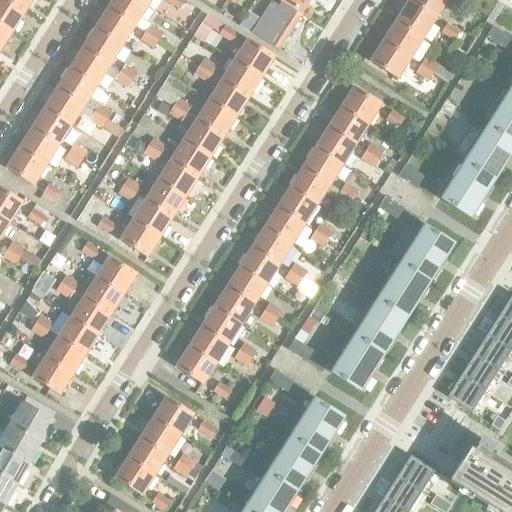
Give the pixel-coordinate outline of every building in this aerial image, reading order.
[(0,0),(0,23),(12,31),(25,11),(7,0),(0,0)] [(7,0),(25,11),(31,0),(7,0)] [(140,18),(148,5),(140,0),(113,0),(108,8),(136,25),(145,31),(158,39),(163,32),(140,18)] [(177,8),(182,0),(163,0),(164,0),(177,8)] [(267,6),(250,33),(258,38),(278,50),(301,14),(310,0),(282,0),(281,1),(280,1),(274,11),(267,6)] [(409,0),(408,1),(435,19),(447,0),(409,0)] [(423,39),(435,19),(408,1),(395,22),(423,39)] [(136,25),(108,8),(96,28),(123,45),(136,25)] [(410,59),(423,39),(395,22),(383,42),(410,59)] [(0,50),(12,31),(0,23),(0,50)] [(446,23),(441,32),(454,41),(460,31),(446,23)] [(236,33),(223,25),(217,34),(230,43),(236,33)] [(485,37),(492,42),(499,31),(493,26),(485,37)] [(96,28),(83,48),(132,79),(136,73),(114,59),(123,45),(96,28)] [(145,31),(140,40),(153,48),(154,47),(158,39),(145,31)] [(499,31),(492,42),(499,46),(506,35),(499,31)] [(511,41),(511,38),(506,35),(499,46),(506,50),(511,41)] [(247,41),(235,61),(261,77),(274,57),(247,41)] [(383,42),(370,62),(397,79),(410,59),(383,42)] [(127,87),(132,79),(83,48),(70,68),(98,85),(105,73),(127,87)] [(479,52),(472,63),(480,68),(487,57),(479,52)] [(198,65),(249,97),(261,77),(235,61),(227,73),(203,58),(198,65)] [(425,58),(420,65),(447,83),(452,75),(425,58)] [(217,88),(209,100),(236,117),(249,97),(198,65),(193,73),(217,88)] [(447,83),(420,65),(415,73),(428,81),(432,74),(447,83)] [(90,97),(98,85),(70,68),(57,88),(107,120),(112,113),(99,105),(101,103),(90,97)] [(511,86),(440,199),(440,200),(471,218),(511,153),(511,86)] [(103,127),(107,120),(57,88),(45,108),(72,125),(80,112),(91,119),(90,119),(103,127)] [(223,137),(236,117),(209,100),(201,112),(191,106),(190,107),(178,99),(160,88),(156,95),(223,137)] [(354,88),(341,108),(368,125),(381,105),(354,88)] [(191,128),(183,140),(210,157),(223,137),(156,95),(155,96),(172,107),(168,113),(191,128)] [(485,114),(474,107),(465,122),(476,129),(485,114)] [(59,145),(72,125),(45,108),(32,128),(59,145)] [(355,145),(368,125),(341,108),(328,128),(355,145)] [(391,111),(385,120),(390,123),(397,128),(403,118),(391,111)] [(46,165),(59,145),(32,128),(19,148),(46,165)] [(343,165),(350,154),(355,145),(328,128),(315,148),(343,165)] [(152,138),(147,145),(160,153),(165,146),(152,138)] [(139,140),(134,148),(155,162),(160,153),(147,145),(139,140)] [(198,178),(210,157),(183,140),(171,160),(198,178)] [(68,151),(82,160),(87,152),(73,144),(68,151)] [(365,152),(377,160),(382,153),(370,145),(365,152)] [(34,186),(46,165),(19,148),(6,168),(34,186)] [(315,148),(303,168),(353,200),(358,192),(345,184),(341,191),(330,185),(343,165),(315,148)] [(82,160),(68,151),(63,159),(77,168),(82,160)] [(377,160),(365,152),(360,160),(373,168),(377,160)] [(171,160),(158,180),(185,198),(198,178),(171,160)] [(398,176),(404,181),(411,170),(404,166),(398,176)] [(303,168),(290,188),(317,205),(325,192),(348,207),(353,200),(303,168)] [(411,170),(404,181),(411,185),(418,174),(411,170)] [(425,179),(418,174),(411,185),(418,189),(425,179)] [(127,178),(122,186),(135,194),(140,186),(127,178)] [(418,189),(425,194),(432,183),(425,179),(418,189)] [(185,198),(158,180),(145,200),(172,218),(185,198)] [(61,192),(48,183),(42,192),(55,201),(61,192)] [(425,194),(432,198),(434,195),(438,187),(432,183),(425,194)] [(122,186),(117,193),(130,201),(135,194),(122,186)] [(0,188),(0,216),(10,223),(23,202),(0,188)] [(304,225),(317,205),(290,188),(277,208),(304,225)] [(385,212),(392,201),(385,197),(378,207),(385,212)] [(145,200),(132,220),(159,238),(172,218),(145,200)] [(385,212),(392,216),(399,205),(392,201),(385,212)] [(392,216),(399,220),(405,210),(399,205),(392,216)] [(32,208),(26,218),(39,226),(45,216),(32,208)] [(292,245),(304,225),(277,208),(265,228),(292,245)] [(405,210),(399,220),(405,225),(412,214),(405,210)] [(419,218),(412,214),(405,225),(412,229),(417,222),(419,218)] [(0,238),(10,223),(0,216),(0,238)] [(102,217),(97,226),(109,234),(115,225),(102,217)] [(147,258),(159,238),(132,220),(119,240),(147,258)] [(319,224),(314,232),(327,240),(332,232),(319,224)] [(361,392),(454,245),(425,226),(332,373),(361,392)] [(292,245),(265,228),(252,248),(279,265),(292,245)] [(327,240),(314,232),(309,240),(322,248),(327,240)] [(11,241),(6,249),(20,258),(29,263),(34,255),(11,241)] [(80,252),(93,259),(99,250),(86,242),(80,252)] [(266,285),(279,265),(252,248),(239,268),(266,285)] [(6,249),(1,257),(15,266),(20,258),(6,249)] [(97,278),(123,295),(136,275),(110,258),(97,278)] [(289,271),(301,279),(306,271),(294,264),(289,271)] [(266,285),(239,268),(226,287),(254,305),(266,285)] [(301,279),(289,271),(284,279),(296,287),(301,279)] [(325,328),(343,340),(346,336),(347,337),(350,333),(355,336),(360,328),(326,307),(337,291),(337,290),(340,285),(355,295),(355,296),(367,304),(376,288),(364,281),(360,288),(344,279),(336,273),(314,307),(322,312),(321,314),(330,320),(325,328)] [(65,275),(60,282),(110,315),(123,295),(97,278),(89,290),(65,275)] [(71,318),(98,335),(110,315),(60,282),(59,283),(55,290),(79,306),(71,318)] [(241,325),(254,305),(226,287),(214,307),(241,325)] [(511,301),(511,302),(500,322),(511,329),(511,301)] [(269,304),(264,311),(276,319),(281,312),(269,304)] [(241,325),(214,307),(201,327),(228,345),(241,325)] [(313,310),(309,317),(325,326),(329,319),(313,310)] [(28,318),(35,322),(48,331),(53,323),(40,315),(39,315),(33,311),(28,318)] [(276,319),(264,311),(259,319),(271,327),(276,319)] [(71,318),(59,338),(85,355),(98,335),(71,318)] [(43,339),(48,331),(35,322),(30,330),(43,339)] [(511,329),(500,322),(488,340),(511,355),(511,329)] [(216,365),(228,345),(201,327),(188,347),(216,365)] [(59,338),(46,358),(72,375),(85,355),(59,338)] [(287,350),(294,354),(301,343),(294,339),(287,350)] [(511,355),(488,340),(475,361),(501,377),(511,358),(511,355)] [(238,351),(251,359),(256,351),(243,343),(238,351)] [(301,343),(294,354),(301,359),(308,348),(301,343)] [(216,365),(188,347),(176,368),(203,386),(216,365)] [(315,352),(308,348),(301,359),(308,363),(315,352)] [(251,359),(238,351),(233,359),(246,367),(251,359)] [(308,363),(315,367),(322,356),(315,352),(308,363)] [(17,378),(21,372),(27,362),(14,354),(4,371),(17,378)] [(315,367),(322,372),(324,369),(329,361),(322,356),(315,367)] [(33,378),(59,395),(72,375),(46,358),(33,378)] [(475,361),(463,381),(489,396),(501,377),(475,361)] [(268,381),(275,385),(282,374),(275,370),(268,381)] [(289,379),(282,374),(275,385),(282,389),(289,379)] [(289,379),(282,389),(289,394),(296,383),(289,379)] [(463,381),(451,400),(477,416),(489,396),(463,381)] [(225,400),(225,399),(231,390),(218,382),(212,392),(225,400)] [(296,383),(289,394),(295,398),(302,387),(296,383)] [(309,392),(302,387),(295,398),(302,403),(307,395),(309,392)] [(166,398),(153,418),(181,436),(194,416),(166,398)] [(262,398),(255,408),(267,415),(273,405),(262,398)] [(284,511),(344,418),(313,400),(241,511),(284,511)] [(22,404),(10,425),(41,443),(53,421),(22,404)] [(496,416),(490,426),(498,431),(504,422),(496,416)] [(169,456),(181,436),(153,418),(140,438),(169,456)] [(203,421),(197,430),(210,438),(216,430),(203,421)] [(10,425),(0,443),(0,445),(29,463),(41,443),(10,425)] [(156,476),(169,456),(140,438),(127,458),(156,476)] [(460,466),(450,482),(453,485),(497,511),(511,511),(511,475),(487,460),(495,448),(482,441),(475,452),(471,449),(465,459),(460,466)] [(0,474),(17,484),(29,463),(0,445),(0,474)] [(226,447),(220,456),(228,461),(234,452),(226,447)] [(182,454),(177,462),(198,475),(203,467),(182,454)] [(265,461),(254,455),(245,469),(256,476),(265,461)] [(156,476),(127,458),(114,478),(143,497),(156,476)] [(193,483),(198,475),(177,462),(172,470),(193,483)] [(410,462),(398,481),(423,497),(436,478),(410,462)] [(0,501),(5,505),(17,484),(0,474),(0,501)] [(177,479),(172,486),(184,493),(188,486),(177,479)] [(398,481),(385,501),(402,511),(413,511),(423,497),(398,481)] [(151,503),(165,511),(174,511),(178,507),(157,493),(151,503)] [(100,503),(95,511),(136,511),(110,495),(104,505),(100,503)] [(435,495),(429,505),(437,510),(443,500),(435,495)] [(402,511),(385,501),(378,511),(402,511)]
